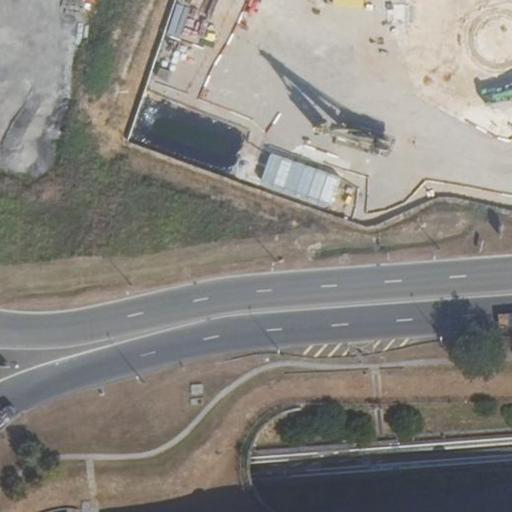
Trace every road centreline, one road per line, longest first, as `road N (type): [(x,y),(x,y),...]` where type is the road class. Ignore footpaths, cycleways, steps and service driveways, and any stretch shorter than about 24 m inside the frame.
road 1 (tertiary): [(0,411),(89,368),(215,338),(511,313)]
road 2 (tertiary): [(511,273),(250,293),(74,331),(0,327)]
